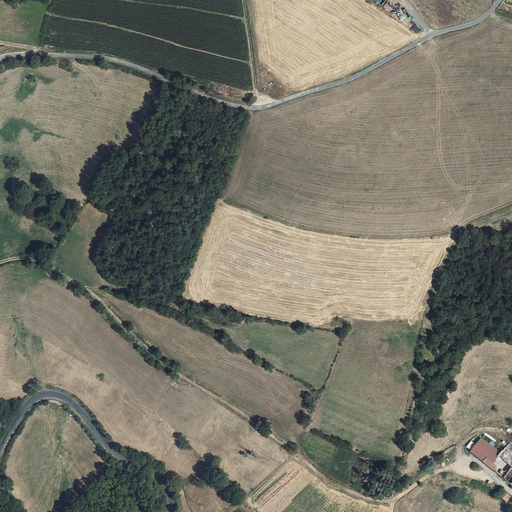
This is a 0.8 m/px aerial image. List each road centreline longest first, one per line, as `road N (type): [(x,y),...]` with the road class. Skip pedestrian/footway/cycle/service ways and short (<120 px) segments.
road 1 (track): [(484,469),(442,467),(401,497),(360,496),(170,371),(76,284),(38,261),(0,264)]
road 2 (unclassified): [(498,0),(487,16),(425,37),(341,84),(260,108),(225,104),(100,58),(0,59)]
road 3 (secondary): [(171,511),(160,476),(114,452),(61,395),(31,400),(0,449)]
